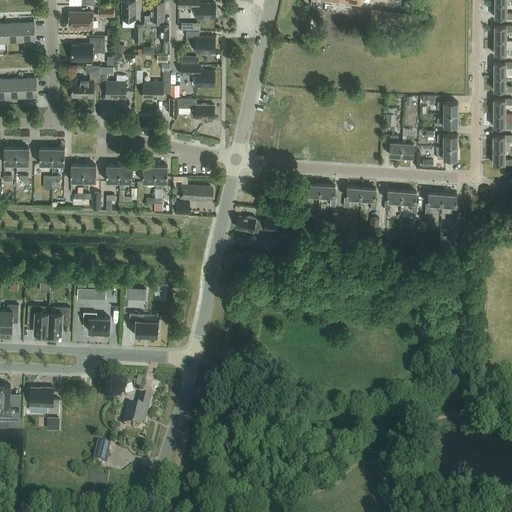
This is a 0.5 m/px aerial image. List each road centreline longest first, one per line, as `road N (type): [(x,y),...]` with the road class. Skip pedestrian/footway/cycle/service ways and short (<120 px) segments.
road 1 (unclassified): [(476,179),(235,161)]
road 2 (tertiary): [(192,360),(235,161)]
road 3 (unclassified): [(53,125),(235,161)]
road 4 (unclassified): [(476,179),(478,0)]
road 5 (tertiary): [(235,161),(268,4)]
road 6 (tertiary): [(153,511),(192,360)]
road 7 (unclassified): [(53,125),(48,0)]
